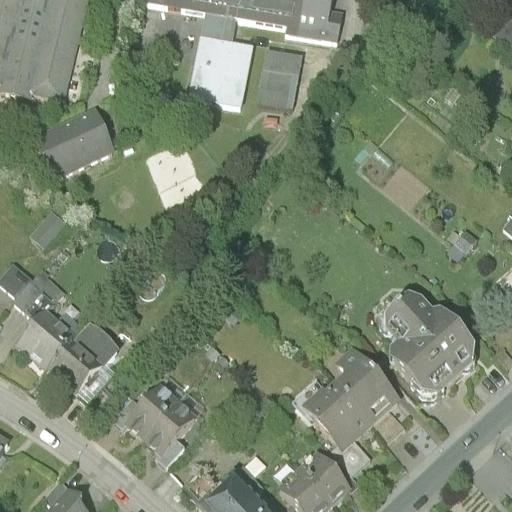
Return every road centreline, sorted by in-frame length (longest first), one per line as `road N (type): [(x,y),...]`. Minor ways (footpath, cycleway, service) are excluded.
road 1 (residential): [(0,398),(90,454),(155,511)]
road 2 (tertiary): [(402,511),(511,415)]
